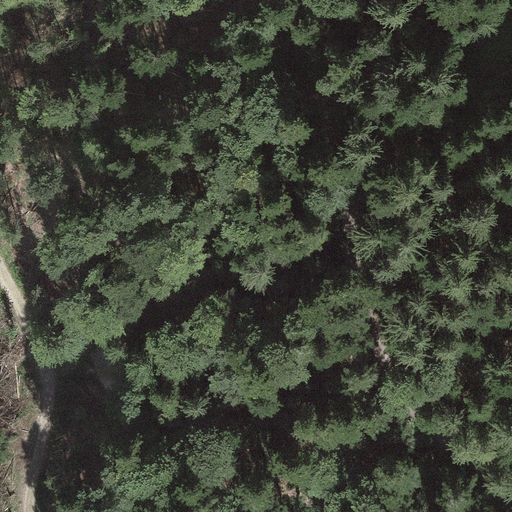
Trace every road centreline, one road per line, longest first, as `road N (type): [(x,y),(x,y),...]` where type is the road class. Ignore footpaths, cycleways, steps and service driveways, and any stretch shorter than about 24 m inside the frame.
road 1 (track): [(511,493),(423,426),(366,316),(352,255),(365,171),(387,137),(511,72)]
road 2 (track): [(0,268),(48,375),(29,511)]
